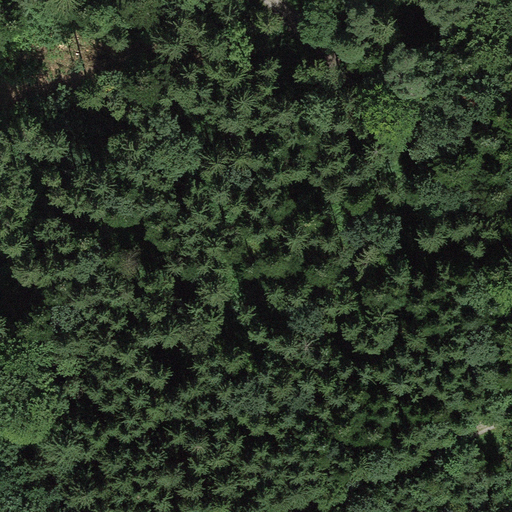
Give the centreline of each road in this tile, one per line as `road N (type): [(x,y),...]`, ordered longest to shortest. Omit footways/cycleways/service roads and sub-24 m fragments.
road 1 (track): [(240,0),(310,30),(414,151),(511,226)]
road 2 (track): [(272,511),(511,420)]
